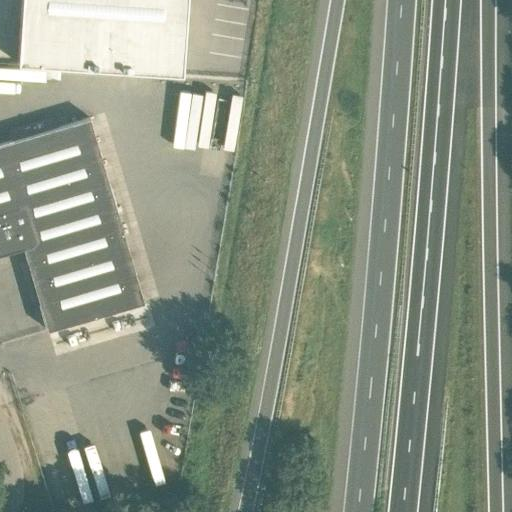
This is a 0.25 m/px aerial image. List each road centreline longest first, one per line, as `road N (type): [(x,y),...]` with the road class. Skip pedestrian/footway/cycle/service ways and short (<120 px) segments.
road 1 (motorway): [(335,0),(243,511)]
road 2 (motorway): [(401,0),(356,511)]
road 3 (motorway): [(405,511),(445,0)]
road 4 (motorway): [(495,511),(487,0)]
